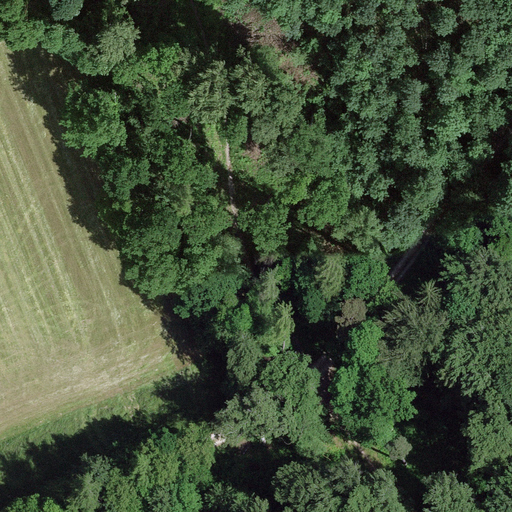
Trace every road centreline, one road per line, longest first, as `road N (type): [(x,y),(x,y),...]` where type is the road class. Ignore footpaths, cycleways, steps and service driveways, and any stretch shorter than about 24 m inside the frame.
road 1 (track): [(511,126),(317,372),(259,411),(56,511)]
road 2 (track): [(317,372),(392,492)]
